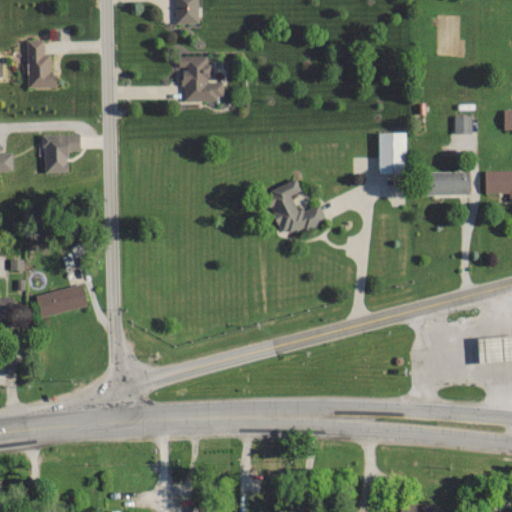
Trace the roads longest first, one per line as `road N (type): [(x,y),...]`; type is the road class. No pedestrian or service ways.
road 1 (secondary): [(65,423),(121,387),(511,284)]
road 2 (residential): [(121,387),(109,0)]
road 3 (primary): [(286,412),(511,444)]
road 4 (primary): [(511,415),(360,405),(286,412)]
road 5 (primary): [(65,423),(286,412)]
